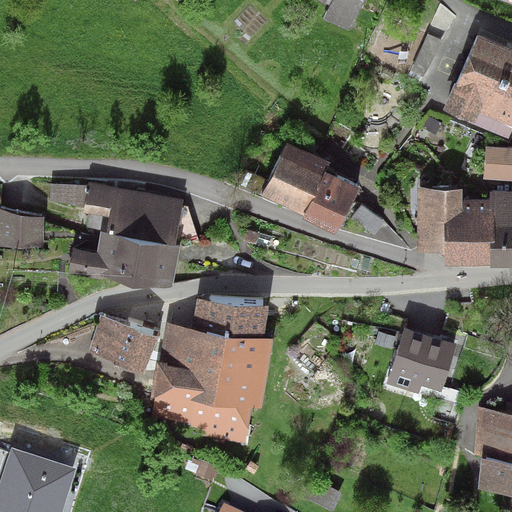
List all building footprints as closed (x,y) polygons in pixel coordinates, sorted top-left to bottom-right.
[(362,0),(318,0),(331,5),(324,20),(349,31),(362,0)] [(511,132),(511,49),(477,34),(443,111),(509,139),(511,132)] [(285,142),(260,197),(304,216),(302,220),(337,235),(359,187),(326,172),(330,162),(285,142)] [(511,181),(511,149),(486,147),(484,180),(511,181)] [(84,207),(86,185),(51,183),(51,199),(84,207)] [(183,199),(89,183),(84,214),(108,218),(106,233),(100,232),(97,252),(73,248),(69,272),(172,289),(180,246),(176,245),(183,199)] [(445,254),(445,266),(491,266),(491,267),(511,267),(511,190),(490,191),(490,199),(462,199),(462,189),(419,189),(418,254),(445,254)] [(384,221),(361,204),(351,218),(374,235),(384,221)] [(0,207),(0,246),(44,248),(44,217),(22,212),(0,207)] [(268,308),(197,297),(192,328),(165,323),(150,416),(189,422),(188,429),(206,432),(205,437),(246,444),(252,407),(262,409),(273,339),(263,337),(268,308)] [(101,316),(88,352),(145,372),(158,337),(101,316)] [(457,344),(404,327),(387,384),(420,394),(422,385),(442,391),(457,344)] [(511,411),(480,407),(474,455),(483,456),(479,490),(511,493),(511,411)] [(61,511),(76,468),(12,447),(0,484),(0,511),(61,511)] [(332,511),(343,491),(314,476),(303,498),(330,511),(332,511)] [(244,511),(224,503),(219,511),(244,511)]
